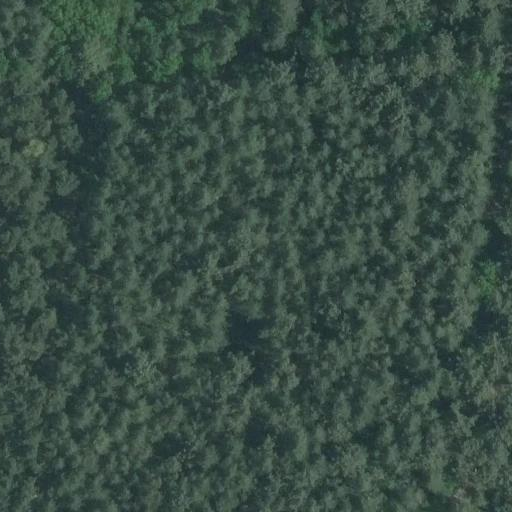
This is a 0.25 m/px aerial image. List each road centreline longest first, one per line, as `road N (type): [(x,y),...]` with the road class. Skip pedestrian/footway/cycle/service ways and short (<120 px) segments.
road 1 (track): [(0,80),(336,98),(507,118)]
road 2 (track): [(78,87),(31,511)]
